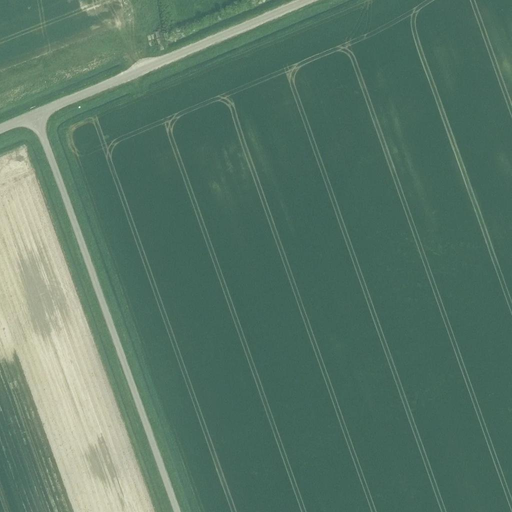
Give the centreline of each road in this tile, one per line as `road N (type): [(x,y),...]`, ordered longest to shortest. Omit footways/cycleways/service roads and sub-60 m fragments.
road 1 (unclassified): [(180,511),(45,116)]
road 2 (unclassified): [(45,116),(307,0)]
